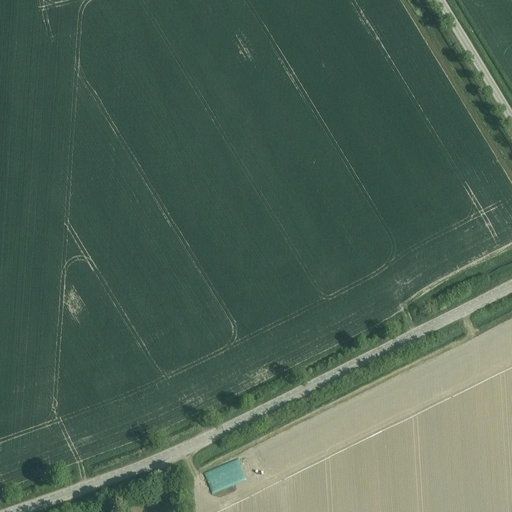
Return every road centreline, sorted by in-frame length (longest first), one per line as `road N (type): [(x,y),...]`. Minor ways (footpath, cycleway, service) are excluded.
road 1 (tertiary): [(15,511),(162,458),(511,285)]
road 2 (unclassified): [(511,118),(437,0)]
